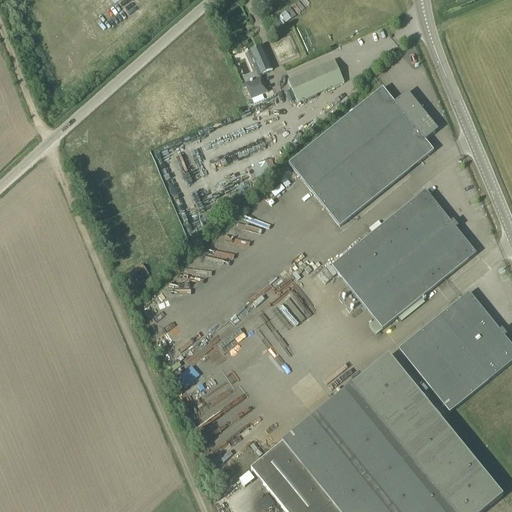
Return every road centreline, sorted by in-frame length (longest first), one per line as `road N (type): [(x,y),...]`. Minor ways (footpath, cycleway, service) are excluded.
road 1 (track): [(48,142),(209,511)]
road 2 (unclassified): [(0,186),(211,0)]
road 3 (tertiary): [(511,234),(421,0)]
road 4 (unknown): [(430,39),(330,58),(289,75),(281,95)]
road 5 (track): [(48,142),(0,25)]
